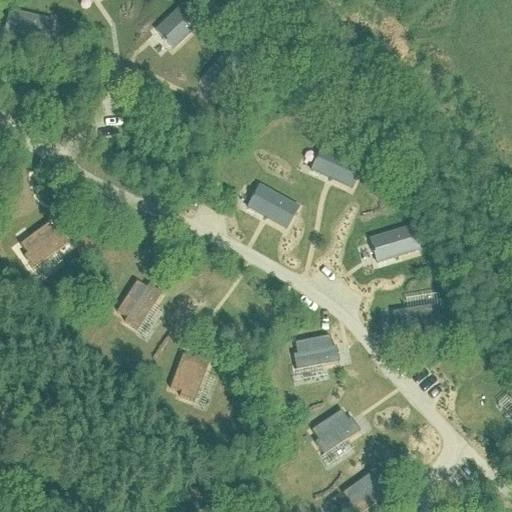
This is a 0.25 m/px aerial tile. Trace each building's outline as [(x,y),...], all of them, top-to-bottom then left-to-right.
[(173,53),(206,21),(188,2),(155,34),(173,53)] [(53,23),(9,13),(3,39),(47,49),(53,23)] [(220,101),(250,66),(230,49),(200,84),(220,101)] [(310,174),(352,193),(362,169),(321,150),(310,174)] [(246,211),(286,233),(299,210),(259,188),(246,211)] [(20,247),(27,257),(23,259),(32,272),(68,246),(59,233),(55,236),(49,227),(20,247)] [(376,267),(420,254),(413,229),(369,241),(376,267)] [(117,315),(127,321),(124,325),(137,333),(161,296),(148,288),(146,291),(136,285),(117,315)] [(435,336),(433,325),(438,324),(435,309),(392,315),(394,331),(398,330),(400,341),(435,336)] [(294,346),(296,357),(292,358),(295,374),(338,365),(335,350),(331,350),(329,339),(294,346)] [(170,391),(180,395),(179,400),(193,405),(208,364),(194,358),(193,362),(182,358),(170,391)] [(311,434),(318,443),(314,446),(323,459),(359,434),(350,421),(347,423),(341,414),(311,434)] [(342,497),(349,506),(345,509),(347,511),(366,511),(390,496),(381,483),(377,485),(371,476),(342,497)]
